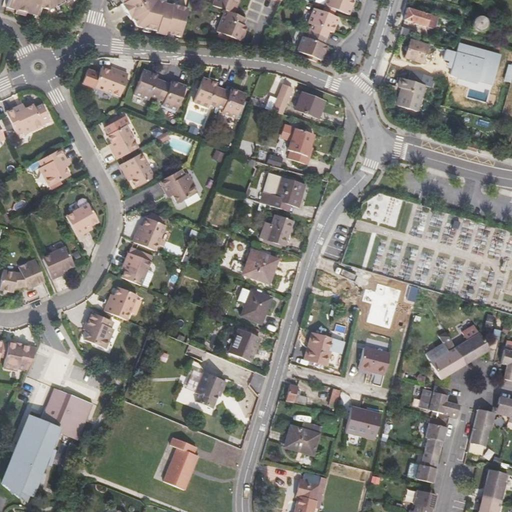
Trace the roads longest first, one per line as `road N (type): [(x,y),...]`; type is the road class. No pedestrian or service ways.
road 1 (residential): [(378,143),(312,255),(247,466),(243,511)]
road 2 (residential): [(45,78),(111,195),(115,223),(91,281),(39,310)]
road 3 (residential): [(86,42),(269,62),(354,93)]
road 4 (residential): [(511,180),(378,143)]
road 5 (residential): [(440,511),(469,395)]
